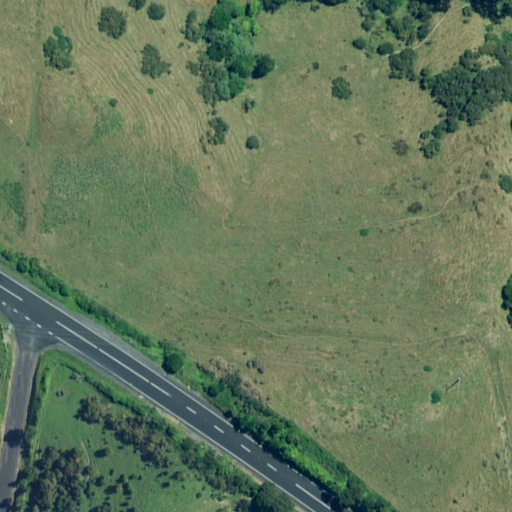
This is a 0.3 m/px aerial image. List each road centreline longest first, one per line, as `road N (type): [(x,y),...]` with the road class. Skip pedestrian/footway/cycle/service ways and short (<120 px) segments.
road 1 (unclassified): [(35,308),(332,511)]
road 2 (unclassified): [(35,308),(0,511)]
